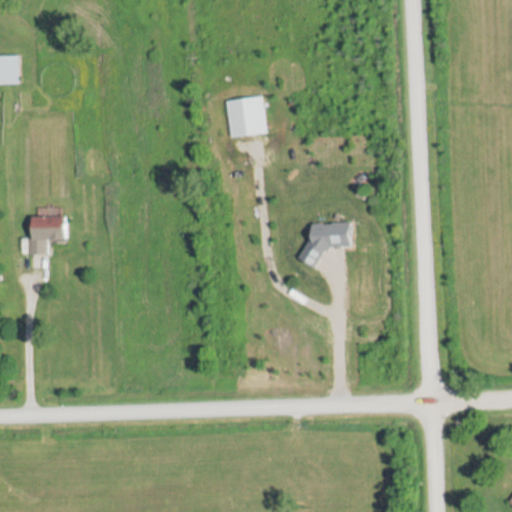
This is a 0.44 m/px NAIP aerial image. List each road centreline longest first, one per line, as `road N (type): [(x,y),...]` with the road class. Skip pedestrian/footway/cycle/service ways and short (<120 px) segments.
road 1 (residential): [(434,511),(411,0)]
road 2 (residential): [(0,417),(511,396)]
